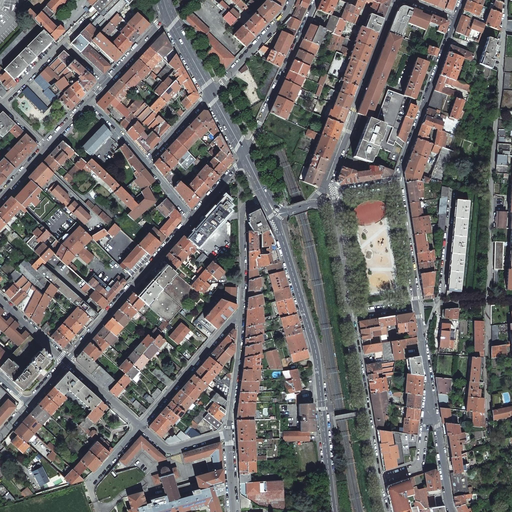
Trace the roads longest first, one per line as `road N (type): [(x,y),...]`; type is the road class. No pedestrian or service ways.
road 1 (secondary): [(272,216),(316,356),(333,511)]
road 2 (residential): [(507,0),(489,298)]
road 3 (residential): [(394,0),(329,196)]
road 4 (residential): [(64,361),(190,218)]
road 5 (residential): [(244,158),(315,0)]
road 6 (residential): [(422,341),(451,511)]
road 7 (residential): [(455,19),(398,181)]
road 8 (residential): [(376,479),(418,464),(422,341)]
road 9 (secondary): [(376,479),(349,315)]
road 10 (residential): [(140,428),(242,311)]
road 11 (residential): [(242,311),(243,210),(263,198)]
road 12 (residential): [(398,181),(416,304)]
road 13 (residential): [(229,434),(242,311)]
road 14 (residential): [(212,94),(291,0)]
road 15 (secondary): [(349,315),(329,196)]
